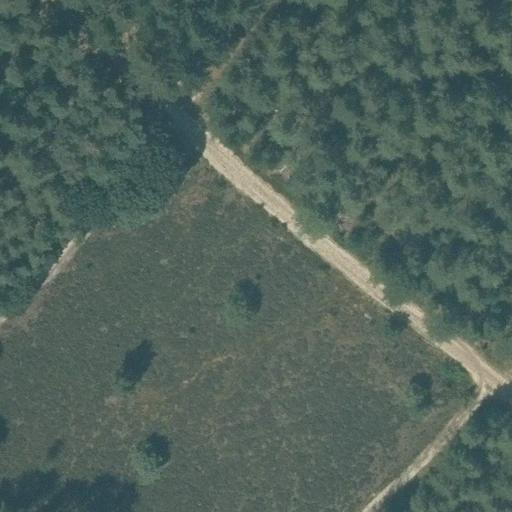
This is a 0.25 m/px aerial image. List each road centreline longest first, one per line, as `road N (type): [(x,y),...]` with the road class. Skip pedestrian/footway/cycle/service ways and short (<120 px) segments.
road 1 (track): [(511,394),(38,0)]
road 2 (track): [(0,305),(268,0)]
road 3 (track): [(511,368),(390,511)]
